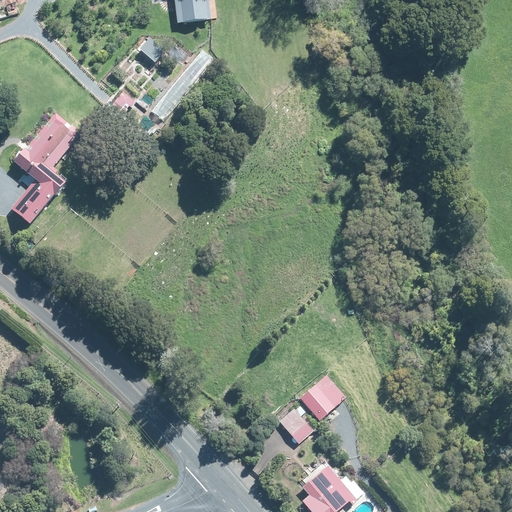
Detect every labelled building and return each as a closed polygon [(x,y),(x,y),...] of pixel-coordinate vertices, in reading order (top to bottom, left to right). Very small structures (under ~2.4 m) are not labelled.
[(210,0),(172,0),(176,26),(213,22),(210,0)] [(216,61),(201,50),(152,110),(166,122),(216,61)] [(157,78),(145,93),(154,100),(166,85),(157,78)] [(133,103),(122,90),(106,104),(117,116),(133,103)] [(150,126),(135,112),(129,119),(144,133),(150,126)] [(43,165),(72,130),(53,114),(12,164),(34,183),(10,212),(29,228),(65,184),(43,165)] [(314,385),(298,398),(318,422),(344,401),(323,377),(320,380),(318,377),(312,382),(314,385)] [(298,406),(278,422),(296,445),(317,429),(298,406)] [(307,495),(300,501),(309,511),(336,511),(347,503),(350,506),(364,495),(348,476),(340,483),(327,467),(301,488),(307,495)]
